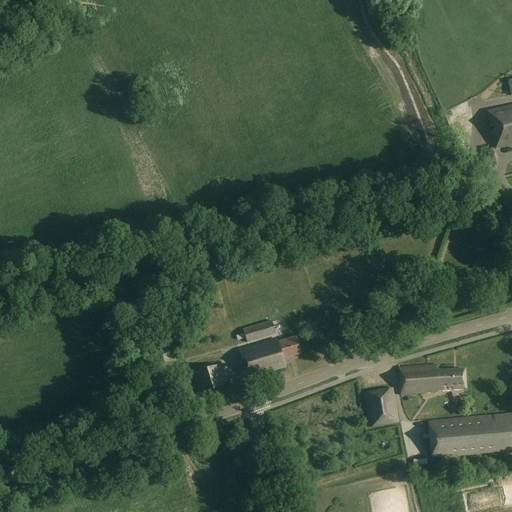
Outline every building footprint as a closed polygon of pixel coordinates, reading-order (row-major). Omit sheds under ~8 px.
[(511,146),(511,105),(488,111),(491,126),(493,126),(494,133),(492,133),(496,150),(511,146)] [(276,334),(272,320),(244,329),(248,342),(276,334)] [(301,354),(296,336),(278,341),(278,339),(240,350),(248,378),(286,367),(284,359),(301,354)] [(221,373),(219,365),(194,373),(200,393),(218,387),(214,375),(221,373)] [(438,370),(437,365),(398,368),(401,395),(439,391),(439,390),(466,389),(465,369),(438,370)] [(398,423),(392,388),(364,394),(370,428),(398,423)] [(511,451),(511,413),(428,422),(431,460),(511,451)] [(137,450),(145,447),(143,441),(135,444),(137,450)] [(205,459),(196,462),(199,472),(208,468),(205,459)] [(184,469),(175,471),(177,478),(186,475),(184,469)] [(175,473),(164,474),(167,489),(177,488),(175,473)] [(163,474),(156,475),(161,495),(167,494),(163,474)]
